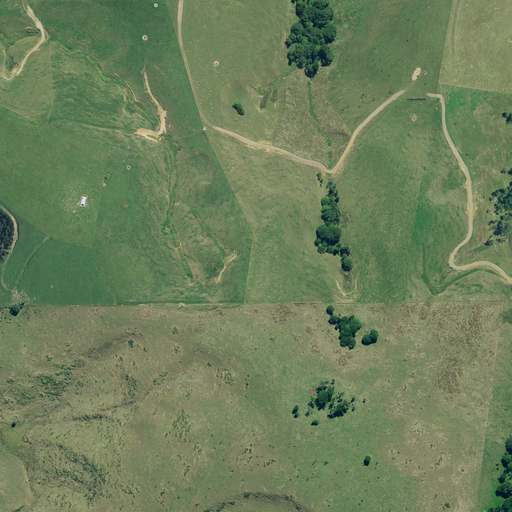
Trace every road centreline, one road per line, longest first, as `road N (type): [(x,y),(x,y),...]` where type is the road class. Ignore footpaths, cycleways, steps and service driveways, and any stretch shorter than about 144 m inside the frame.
road 1 (track): [(180,0),(178,32),(202,117),(245,143),(331,172),(358,128),(401,92),(441,99),(470,190),(472,231),(452,265),(499,267),(511,278)]
road 2 (track): [(0,204),(16,226),(2,279),(17,298),(0,319)]
